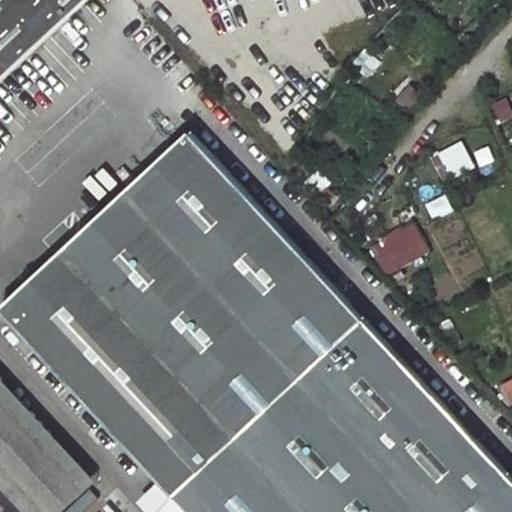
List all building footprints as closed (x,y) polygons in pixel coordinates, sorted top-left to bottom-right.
[(31,0),(29,2),(27,0),(0,0),(0,85),(92,0),(31,0)] [(1,309),(189,511),(511,511),(511,481),(335,292),(191,134),(141,179),(89,122),(22,183),(50,214),(7,254),(31,281),(1,309)] [(443,152),(453,177),(466,172),(461,162),(472,157),(466,143),(443,152)] [(394,277),(433,247),(413,220),(373,250),(394,277)] [(78,511),(102,490),(0,379),(0,487),(22,511),(78,511)] [(0,511),(22,511),(0,487),(0,511)]
